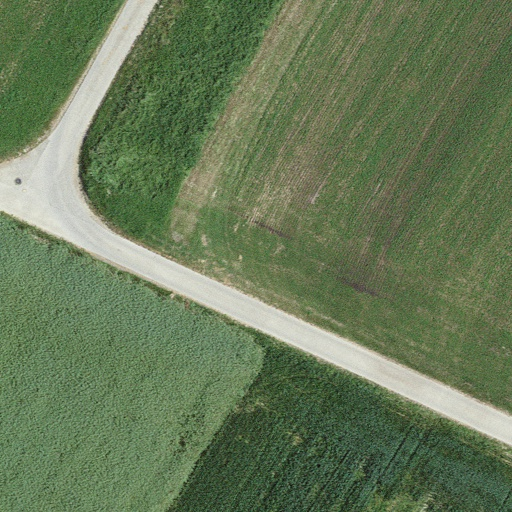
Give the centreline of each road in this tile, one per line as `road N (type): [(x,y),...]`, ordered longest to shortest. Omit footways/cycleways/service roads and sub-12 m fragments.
road 1 (track): [(0,193),(511,432)]
road 2 (track): [(28,206),(145,0)]
